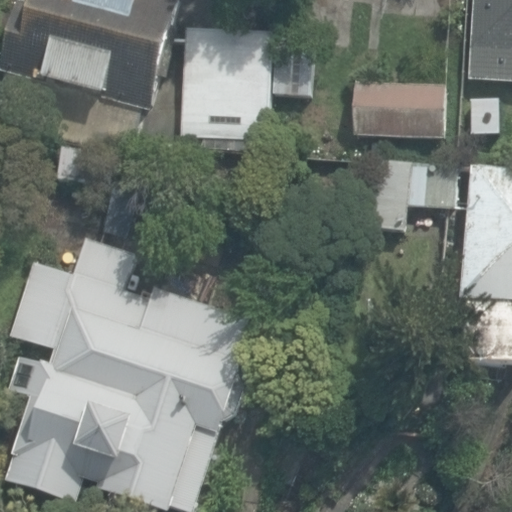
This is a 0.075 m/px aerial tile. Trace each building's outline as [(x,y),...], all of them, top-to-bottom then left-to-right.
[(40,0),(39,8),(24,4),(5,76),(10,78),(0,117),(0,124),(133,160),(145,113),(156,115),(165,81),(170,82),(172,75),(206,84),(217,41),(178,31),(185,0),(40,0)] [(511,0),(477,0),(473,81),(511,83),(511,0)] [(218,138),(270,143),(278,60),(225,55),(219,129),(218,138)] [(314,103),(318,64),(281,60),(278,100),(314,103)] [(358,137),(448,141),(450,89),(360,85),(358,137)] [(474,135),(502,135),(501,100),(472,102),(474,135)] [(60,180),(115,188),(120,159),(64,151),(60,180)] [(343,228),(409,233),(414,168),(348,163),(343,228)] [(414,211),(458,213),(460,168),(417,166),(414,211)] [(467,365),(511,368),(511,170),(475,168),(465,301),(472,301),(467,365)] [(98,499),(139,511),(202,511),(249,370),(243,368),(256,326),(158,294),(155,303),(130,295),(141,261),(89,244),(77,279),(37,266),(13,339),(56,353),(62,336),(69,338),(59,372),(35,364),(25,397),(34,400),(7,484),(81,508),(89,483),(102,487),(98,499)] [(511,511),(483,503),(480,511),(511,511)]
